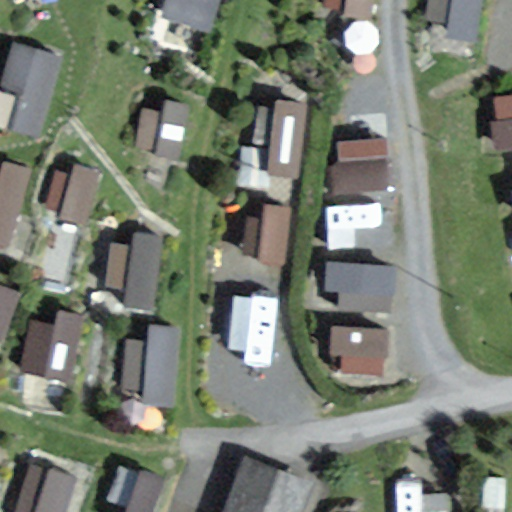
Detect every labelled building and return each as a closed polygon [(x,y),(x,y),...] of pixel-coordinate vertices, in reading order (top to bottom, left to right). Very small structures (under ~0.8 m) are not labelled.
[(164,0),(163,5),(213,19),(218,0),(164,0)] [(430,0),(428,19),(480,27),(483,0),(430,0)] [(0,113),(43,127),(68,44),(17,29),(0,82),(0,113)] [(511,80),(495,82),(499,137),(511,136),(511,80)] [(260,164),(296,172),(312,92),(276,85),(260,164)] [(392,138),(345,133),(341,169),(388,175),(392,138)] [(0,233),(14,237),(33,154),(4,147),(0,163),(0,233)] [(267,193),(251,246),(280,255),(296,202),(267,193)] [(156,289),(160,228),(112,225),(108,286),(156,289)] [(393,300),(395,255),(330,252),(329,298),(393,300)] [(0,270),(0,328),(7,330),(19,274),(0,270)] [(37,294),(24,360),(71,369),(84,304),(37,294)] [(340,313),(334,360),(385,366),(391,319),(340,313)] [(175,387),(180,321),(129,317),(124,383),(175,387)] [(66,511),(81,465),(40,452),(21,511),(66,511)] [(298,511),(311,480),(242,454),(220,511),(298,511)] [(113,511),(151,511),(162,467),(126,459),(113,511)]
